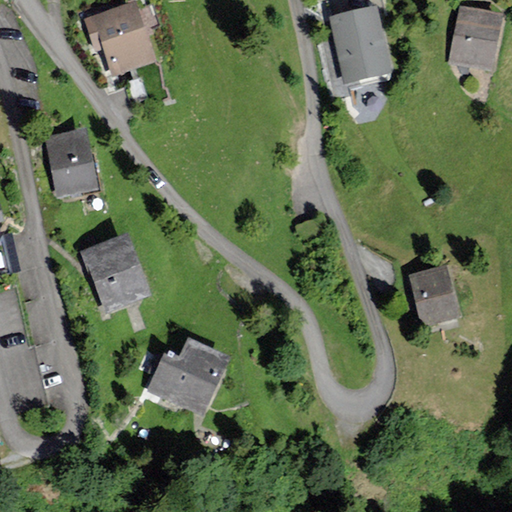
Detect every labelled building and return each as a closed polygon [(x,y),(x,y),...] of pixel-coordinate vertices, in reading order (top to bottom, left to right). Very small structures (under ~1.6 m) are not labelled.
[(127,6),(82,20),(93,56),(98,54),(107,83),(148,70),(127,6)] [(495,20),(455,12),(444,70),(484,77),(495,20)] [(366,13),(324,21),(339,88),(380,79),(366,13)] [(78,135),(42,141),(53,206),(89,201),(78,135)] [(118,240),(75,254),(97,317),(140,303),(118,240)] [(435,273),(402,280),(414,335),(447,327),(435,273)] [(169,365),(155,368),(143,397),(193,424),(219,364),(178,343),(169,365)]
